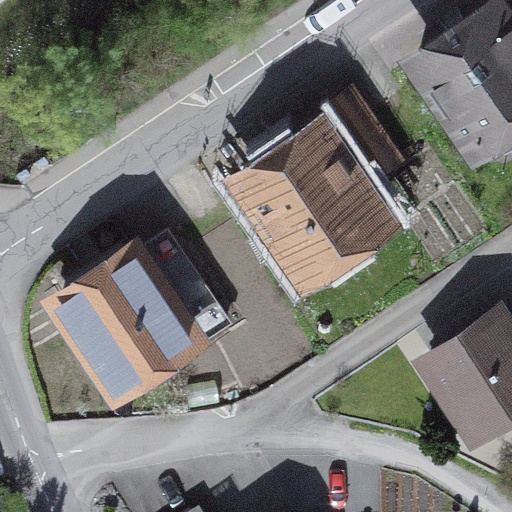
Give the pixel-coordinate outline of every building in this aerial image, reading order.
[(511,29),(493,2),(418,53),(475,136),(511,110),(511,29)] [(317,121),(242,172),(304,263),(379,212),(317,121)] [(397,153),(379,127),(352,146),(369,171),(397,153)] [(132,246),(60,295),(116,378),(188,328),(194,338),(226,317),(170,234),(138,255),(132,246)] [(495,310),(429,354),(475,423),(511,398),(511,327),(508,330),(495,310)]
